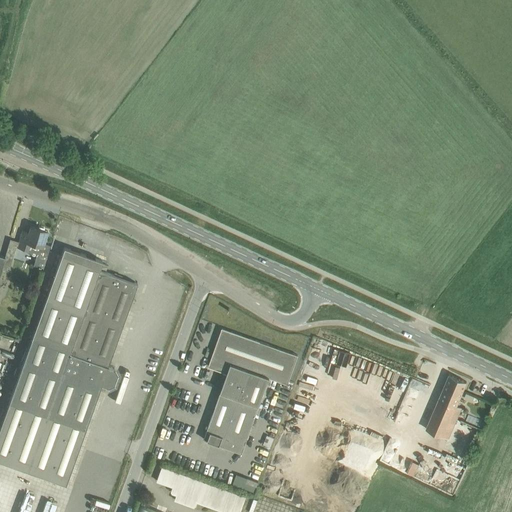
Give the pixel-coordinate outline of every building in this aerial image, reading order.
[(17,247),(17,248),(28,251),(30,253),(36,255),(33,264),(34,265),(44,267),(47,255),(50,246),(44,244),(45,240),(48,231),(31,225),(28,233),(22,231),(19,240),(19,241),(17,247)] [(108,385),(113,382),(117,373),(114,367),(108,365),(137,283),(99,269),(102,260),(64,246),(0,425),(0,459),(66,483),(85,429),(101,383),(108,385)] [(5,254),(5,256),(1,270),(5,272),(7,265),(10,266),(13,257),(5,254)] [(288,384),(295,364),(298,355),(222,328),(209,366),(218,369),(219,367),(228,370),(204,439),(243,453),(270,377),(288,384)] [(439,398),(456,406),(467,381),(449,374),(439,398)] [(466,393),(464,398),(472,401),(474,396),(466,393)] [(439,398),(427,427),(449,437),(461,408),(456,406),(439,398)] [(267,435),(263,444),(271,447),(274,438),(267,435)] [(239,511),(245,497),(162,467),(157,480),(173,486),(172,489),(174,493),(177,494),(175,499),(194,506),(196,501),(227,511),(239,511)] [(7,490),(9,484),(3,482),(0,492),(0,509),(2,502),(7,504),(11,492),(7,490)] [(146,501),(144,507),(149,508),(156,511),(158,505),(146,501)]
